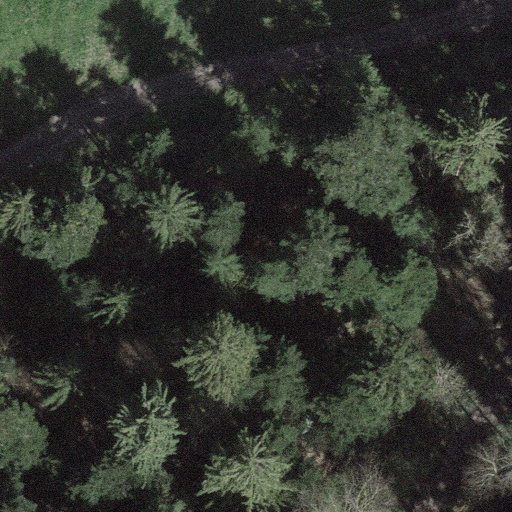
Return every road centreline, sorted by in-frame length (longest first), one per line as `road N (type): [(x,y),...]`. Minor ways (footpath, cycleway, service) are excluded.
road 1 (track): [(509,0),(415,36),(202,82),(0,173)]
road 2 (track): [(511,356),(331,511)]
